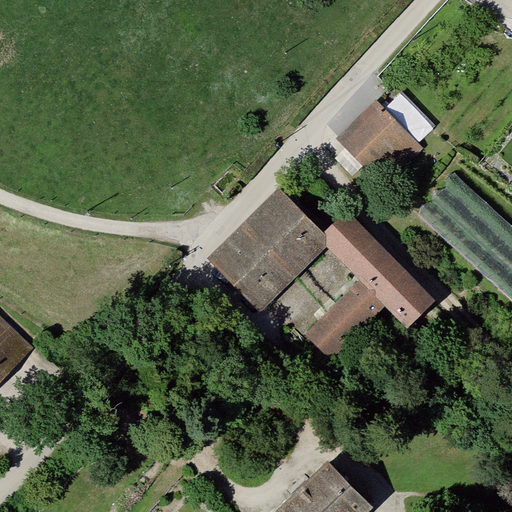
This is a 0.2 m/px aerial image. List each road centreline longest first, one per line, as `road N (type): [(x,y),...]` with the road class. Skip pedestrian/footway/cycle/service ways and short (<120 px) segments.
road 1 (unclassified): [(0,493),(156,328),(217,232),(428,0)]
road 2 (track): [(300,141),(511,367)]
road 3 (track): [(217,232),(104,229),(0,198)]
